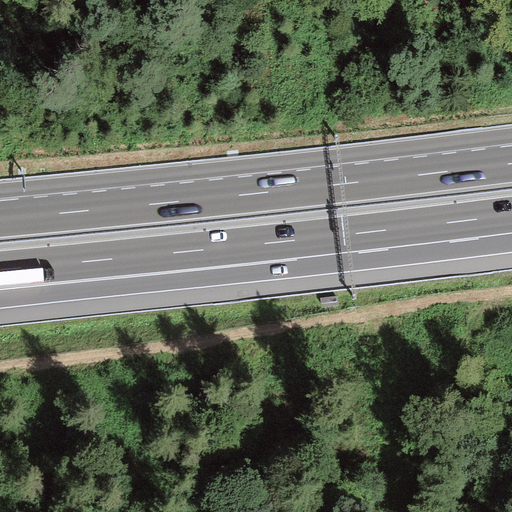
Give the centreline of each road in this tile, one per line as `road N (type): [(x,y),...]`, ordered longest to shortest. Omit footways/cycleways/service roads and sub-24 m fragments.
road 1 (motorway): [(0,269),(511,214)]
road 2 (motorway): [(511,163),(128,205)]
road 3 (motorway): [(128,205),(0,189)]
road 4 (motorway): [(128,205),(0,217)]
